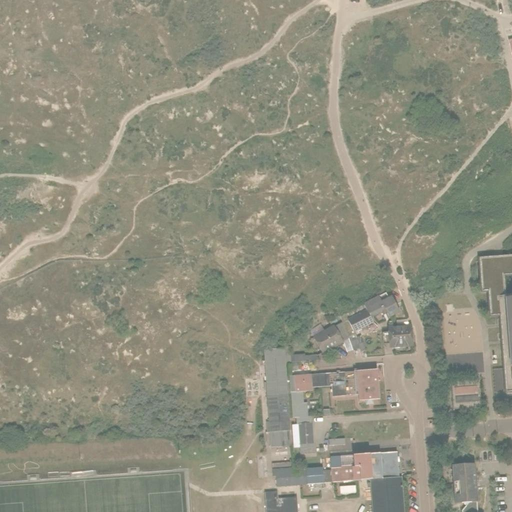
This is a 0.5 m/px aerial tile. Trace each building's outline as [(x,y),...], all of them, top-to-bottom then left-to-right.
[(511,252),(475,254),(477,280),(484,280),(485,314),(498,314),(501,389),(511,388),(511,252)] [(396,312),(388,295),(373,303),(377,311),(382,319),(396,312)] [(367,316),(377,311),(373,303),(363,308),(367,316)] [(370,322),(367,316),(363,308),(344,318),(345,319),(351,332),(370,322)] [(345,335),(351,332),(345,319),(339,323),(345,335)] [(338,339),(345,335),(339,323),(338,321),(331,325),(338,339)] [(409,346),(408,327),(402,328),(402,321),(392,321),(392,329),(382,329),(383,347),(409,346)] [(340,342),(338,339),(331,325),(330,323),(309,334),(318,353),(340,342)] [(309,391),(308,387),(325,386),(324,374),(306,375),(306,373),(283,374),(282,347),(260,348),(265,460),(287,459),(286,448),(294,447),(295,452),(310,451),(308,420),(293,421),(293,422),(285,423),(284,392),(288,392),(289,401),(289,415),(304,415),(304,401),(299,401),(299,391),(309,391)] [(355,370),(357,399),(379,398),(378,369),(355,370)] [(332,397),(345,397),(344,374),(331,375),(332,397)] [(479,377),(451,379),(453,409),(481,408),(479,377)] [(330,469),(331,483),(398,478),(396,459),(396,453),(340,457),(340,468),(330,469)] [(476,503),(474,464),(451,466),(453,504),(476,503)] [(322,467),(273,469),(273,487),(323,484),(322,467)] [(367,483),(368,511),(400,511),(399,482),(367,483)] [(262,511),(295,511),(294,492),(261,494),(262,511)]
